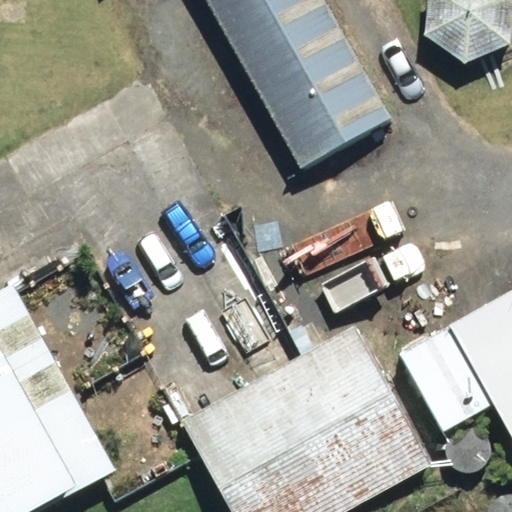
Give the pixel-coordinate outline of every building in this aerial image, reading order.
[(391,118),(324,0),(204,0),(299,169),(391,118)] [(511,0),(426,0),(423,38),(463,69),(506,49),(511,16),(511,0)] [(0,511),(38,511),(109,473),(7,291),(0,295),(0,511)] [(511,299),(400,361),(442,435),(493,406),(511,440),(511,299)] [(349,511),(425,470),(348,333),(179,428),(226,511),(349,511)]
